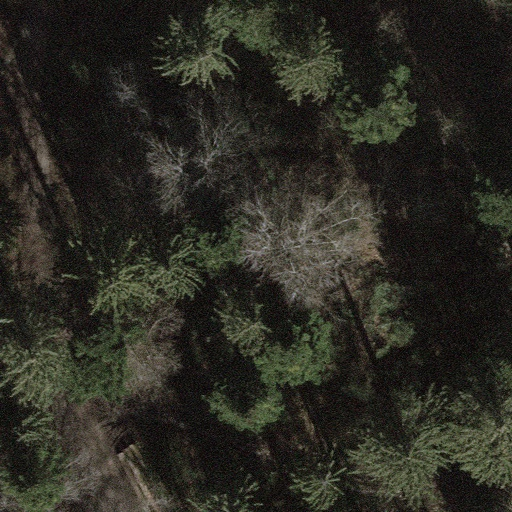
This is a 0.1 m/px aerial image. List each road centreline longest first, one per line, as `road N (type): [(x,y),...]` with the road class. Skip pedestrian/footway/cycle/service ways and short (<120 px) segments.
road 1 (track): [(29,78),(76,417)]
road 2 (track): [(0,372),(76,417),(126,511)]
